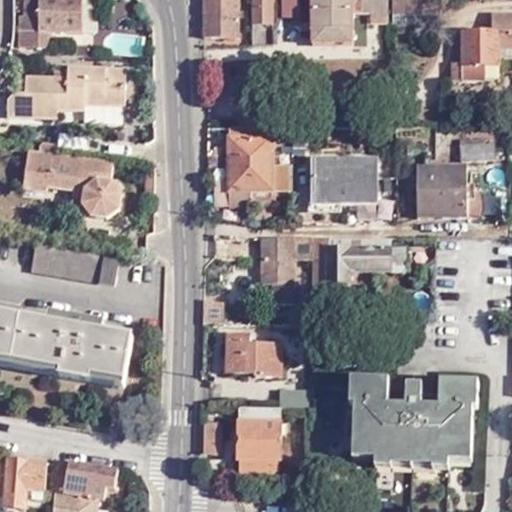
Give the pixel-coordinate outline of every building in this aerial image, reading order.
[(94,0),(25,0),(26,15),(19,15),(18,47),(46,47),(48,30),(93,33),(94,0)] [(236,0),(202,0),(203,35),(237,35),(236,0)] [(276,0),(256,0),(256,22),(276,22),(276,0)] [(385,0),(313,0),(315,39),(353,39),(353,5),(386,5),(385,0)] [(421,14),(421,0),(391,0),(391,13),(421,14)] [(462,62),(462,80),(484,80),(485,65),(499,65),(500,47),(511,47),(511,11),(490,11),(489,30),(463,30),(462,62)] [(71,42),(69,55),(94,58),(96,45),(71,42)] [(449,80),(462,80),(462,62),(449,62),(449,80)] [(16,94),(11,99),(10,115),(27,116),(27,120),(59,121),(60,111),(85,112),(86,106),(86,105),(86,101),(102,101),(105,101),(105,107),(126,107),(127,70),(70,69),(70,80),(70,86),(57,85),(56,85),(56,80),(28,79),(27,95),(16,94)] [(241,127),(271,126),(272,112),(241,111),(241,127)] [(229,206),(249,206),(249,218),(263,218),(271,213),(271,194),(292,193),(292,183),(292,165),(271,165),(271,126),(229,127),(229,177),(214,177),(214,204),(229,204),(229,206)] [(503,141),(493,142),(493,158),(504,157),(503,141)] [(493,158),(493,142),(459,143),(459,156),(464,156),(464,159),(493,158)] [(111,162),(27,150),(22,189),(45,192),(46,187),(73,191),(72,196),(83,198),(82,204),(92,217),(107,219),(119,209),(120,195),(111,182),(108,182),(111,162)] [(374,160),(314,160),(314,203),(374,203),(374,160)] [(440,209),(440,217),(478,217),(478,191),(463,191),(463,164),(415,164),(415,208),(440,209)] [(154,198),(154,167),(144,166),(144,198),(154,198)] [(379,178),(378,217),(396,218),(397,179),(379,178)] [(415,217),(440,217),(440,209),(415,208),(415,217)] [(312,256),(312,236),(261,236),(262,256),(262,283),(271,283),(271,302),(294,302),(294,256),(312,256)] [(328,246),(328,236),(312,236),(312,256),(312,292),(361,293),(361,273),(391,273),(391,247),(328,246)] [(391,247),(391,237),(328,236),(328,246),(391,247)] [(103,284),(107,254),(39,242),(34,272),(103,284)] [(406,245),(392,246),(394,272),(407,272),(406,245)] [(121,256),(107,254),(103,284),(117,287),(121,256)] [(0,366),(128,389),(137,339),(108,334),(109,325),(55,316),(54,324),(0,314),(0,366)] [(250,333),(228,332),(226,371),(256,371),(255,374),(281,375),(282,341),(250,340),(250,333)] [(432,451),(472,452),(472,408),(476,408),(477,382),(440,382),(439,405),(438,411),(386,409),(387,404),(387,380),(349,379),(349,404),(353,404),(352,449),(391,450),(391,460),(431,460),(432,451)] [(405,405),(387,404),(386,409),(438,411),(439,405),(421,405),(422,382),(406,381),(405,405)] [(279,388),(279,406),(313,407),(313,388),(279,388)] [(277,459),(279,406),(238,406),(237,458),(277,459)] [(223,421),(202,421),(201,452),(222,453),(223,421)] [(471,461),(472,452),(432,451),(431,460),(391,460),(391,450),(352,449),(352,458),(374,459),(373,466),(448,468),(449,460),(471,461)] [(276,475),(277,459),(237,458),(237,473),(276,475)] [(2,459),(2,461),(0,480),(0,503),(42,509),(46,468),(8,464),(8,460),(2,459)] [(116,474),(58,463),(52,511),(95,511),(96,503),(102,504),(104,492),(112,494),(116,474)]
